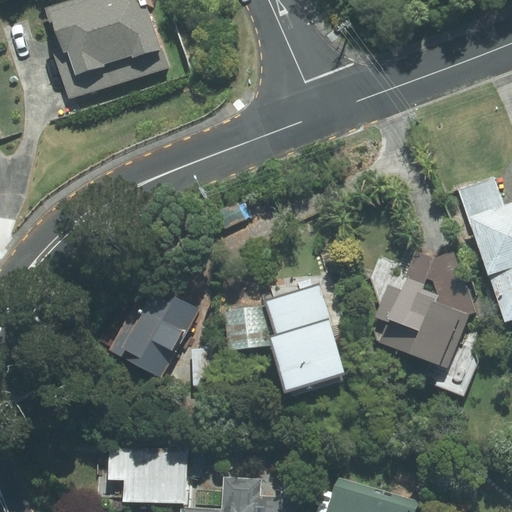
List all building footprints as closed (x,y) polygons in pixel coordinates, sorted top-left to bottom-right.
[(472,228),(476,226),(509,324),(511,323),(511,204),(506,206),(496,178),(464,189),(460,191),(472,228)] [(438,259),(419,253),(406,290),(390,284),(378,318),(392,323),(384,346),(454,372),(478,308),(453,252),(438,259)] [(326,285),(268,302),(295,396),(353,379),(326,285)] [(167,378),(204,310),(183,298),(179,305),(150,290),(117,351),(167,378)] [(261,307),(230,310),(234,352),(265,349),(261,307)] [(113,447),(111,482),(129,482),(128,503),(184,504),(183,511),(304,511),(306,496),(293,495),(267,493),(268,480),(225,477),(222,509),(188,507),(192,452),(113,447)] [(419,511),(421,507),(341,484),(332,511),(419,511)]
